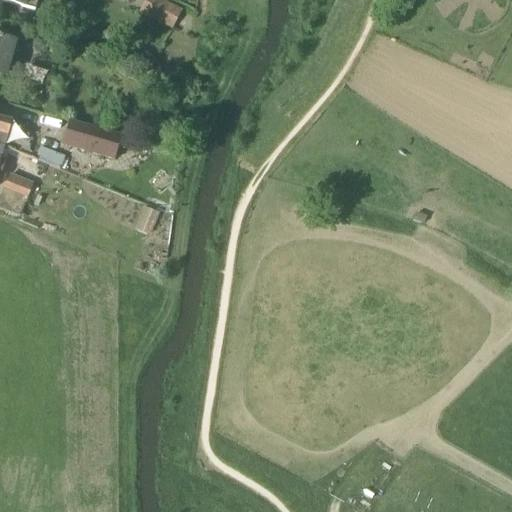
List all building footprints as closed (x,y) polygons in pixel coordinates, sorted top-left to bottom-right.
[(0,0),(0,1),(34,12),(37,0),(0,0)] [(172,29),(180,12),(156,0),(144,0),(138,13),(172,29)] [(0,77),(4,79),(14,45),(0,40),(0,77)] [(0,147),(4,148),(12,123),(0,119),(0,147)] [(117,163),(125,138),(72,123),(65,147),(117,163)] [(62,171),(67,158),(43,149),(37,161),(62,171)] [(0,209),(19,218),(26,201),(33,186),(8,176),(0,196),(0,209)] [(149,236),(157,214),(142,208),(134,231),(149,236)]
